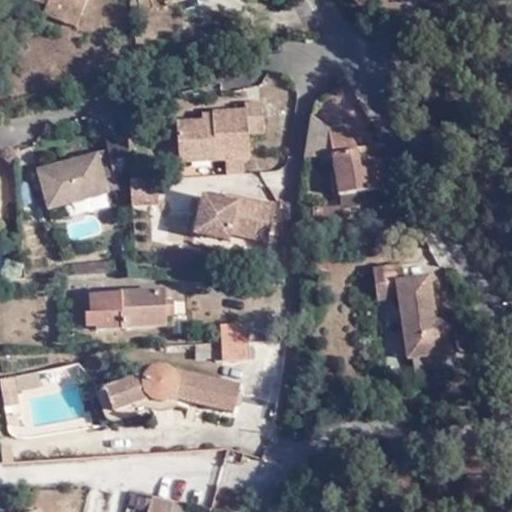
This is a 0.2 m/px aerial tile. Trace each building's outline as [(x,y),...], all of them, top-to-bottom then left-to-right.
[(37,0),(48,4),(49,1),(80,14),(85,0),(37,0)] [(49,1),(48,4),(44,13),(76,24),(80,14),(49,1)] [(362,50),(368,61),(387,59),(384,48),(362,50)] [(333,64),(341,76),(347,70),(340,58),(333,64)] [(224,156),(240,155),(246,155),(245,130),(260,128),(258,99),(242,101),(241,106),(210,109),(210,111),(210,117),(200,118),(175,120),(178,160),(224,156)] [(307,153),(338,151),(334,125),(313,113),(307,153)] [(361,155),(360,144),(348,122),(334,125),(338,151),(336,152),(342,191),(382,185),(377,154),(374,154),(361,155)] [(102,176),(127,169),(124,134),(104,140),(105,148),(35,167),(45,207),(106,190),(102,176)] [(372,143),(360,144),(361,155),(374,154),(372,143)] [(225,171),(241,170),(240,155),(224,156),(225,171)] [(160,175),(128,178),(131,208),(163,205),(160,175)] [(385,206),(382,185),(342,191),(344,204),(318,208),(315,226),(346,221),(345,213),(385,206)] [(232,201),(234,193),(223,192),(221,198),(232,201)] [(272,201),(234,193),(232,201),(221,198),(200,195),(192,230),(226,238),(228,231),(265,238),(272,201)] [(329,268),(328,256),(316,256),(317,269),(329,268)] [(452,316),(441,317),(435,318),(434,307),(428,272),(404,276),(401,257),(372,262),(375,281),(397,277),(400,291),(409,354),(456,347),(452,316)] [(377,296),(400,291),(397,277),(375,281),(377,296)] [(169,316),(169,304),(168,291),(98,293),(99,314),(89,314),(90,325),(100,325),(100,330),(170,326),(169,316)] [(177,305),(169,304),(169,316),(178,316),(177,305)] [(221,326),(222,344),(250,343),(250,326),(221,326)] [(250,343),(222,344),(222,362),(250,361),(250,343)] [(237,413),(242,385),(174,371),(168,367),(159,365),(154,366),(149,372),(107,388),(117,413),(153,398),(161,404),(169,402),(175,400),(237,413)] [(3,381),(3,384),(7,409),(21,406),(15,378),(3,381)] [(146,511),(150,496),(136,493),(132,511),(146,511)] [(180,511),(183,501),(161,495),(156,511),(180,511)]
